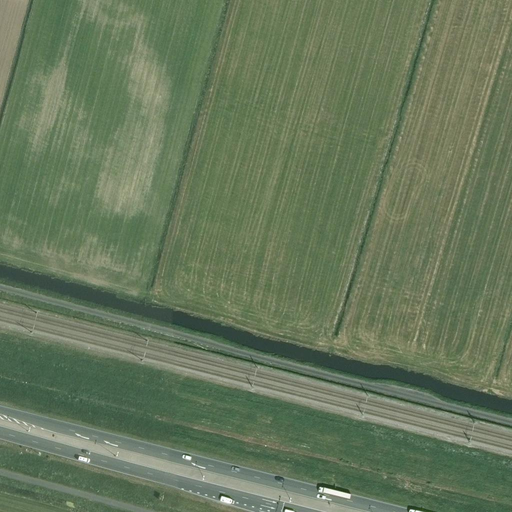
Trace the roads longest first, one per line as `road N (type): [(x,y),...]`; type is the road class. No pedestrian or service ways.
road 1 (trunk): [(391,511),(0,410)]
road 2 (trunk): [(0,432),(298,511)]
